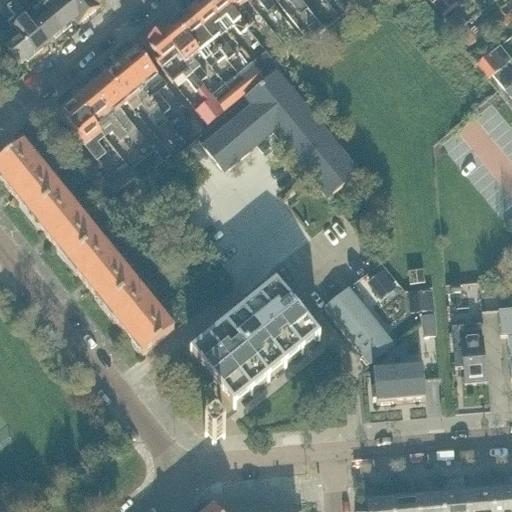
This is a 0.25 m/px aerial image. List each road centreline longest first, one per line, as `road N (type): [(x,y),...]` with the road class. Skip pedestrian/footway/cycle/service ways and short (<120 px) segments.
road 1 (residential): [(185,478),(0,248)]
road 2 (residential): [(329,447),(511,433)]
road 3 (residential): [(0,124),(131,10)]
road 4 (residential): [(185,478),(232,455),(329,447)]
